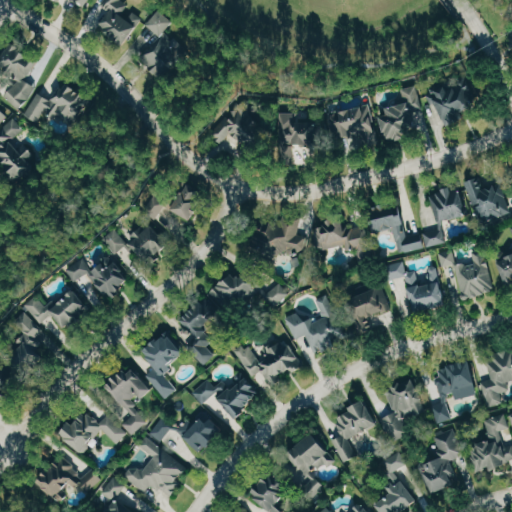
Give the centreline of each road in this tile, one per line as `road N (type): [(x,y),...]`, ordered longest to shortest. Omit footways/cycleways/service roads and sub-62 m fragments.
road 1 (residential): [(511,128),(473,149),(322,191),(235,189),(190,161),(74,45),(0,2)]
road 2 (residential): [(195,511),(283,414),(358,368),(511,317)]
road 3 (residential): [(235,189),(219,232),(7,443)]
